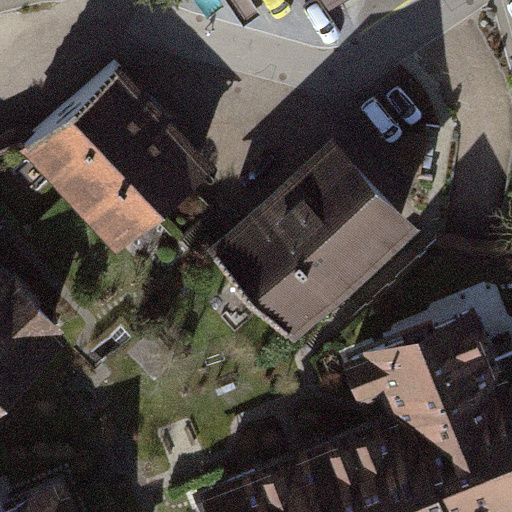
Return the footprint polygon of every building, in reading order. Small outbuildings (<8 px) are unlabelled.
[(111,64),(13,149),(108,253),(203,164),(111,64)] [(322,134),(199,247),(286,341),(412,225),(322,134)] [(0,391),(59,338),(0,275),(0,391)] [(511,511),(511,418),(466,309),(333,363),(351,403),(372,395),(381,415),(192,493),(199,511),(511,511)] [(67,511),(52,478),(0,498),(0,511),(67,511)]
